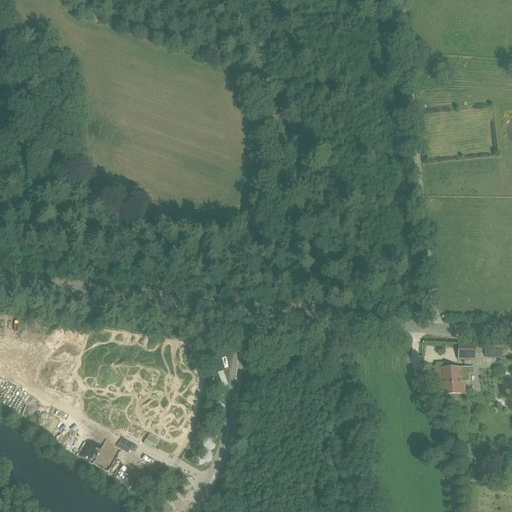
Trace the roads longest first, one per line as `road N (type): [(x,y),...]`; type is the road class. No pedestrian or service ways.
road 1 (track): [(434,329),(403,0)]
road 2 (track): [(226,0),(263,63),(302,169),(314,274)]
road 3 (tertiary): [(511,332),(245,310)]
road 4 (tertiary): [(245,310),(0,281)]
road 5 (unclassified): [(195,511),(228,441),(245,310)]
road 6 (track): [(456,511),(450,445),(421,387),(418,327)]
road 7 (track): [(210,484),(88,407)]
